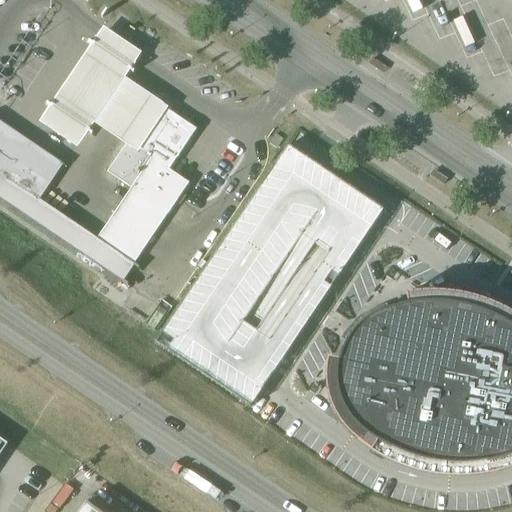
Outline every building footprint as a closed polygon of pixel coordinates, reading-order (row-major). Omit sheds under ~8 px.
[(140,58),(102,33),(64,88),(37,128),(77,155),(94,131),(122,150),(154,103),(125,83),(140,58)] [(177,201),(186,188),(188,185),(175,176),(168,171),(195,131),(166,111),(163,109),(154,103),(126,145),(122,150),(106,174),(130,190),(132,192),(154,207),(167,215),(168,215),(176,203),(177,201)] [(0,124),(0,207),(115,285),(121,283),(122,284),(123,282),(126,277),(134,266),(103,245),(98,241),(96,240),(91,237),(90,236),(67,220),(51,209),(46,206),(39,201),(49,186),(50,185),(55,178),(62,167),(0,124)] [(269,145),(276,150),(283,141),(275,136),(269,145)] [(248,413),(381,217),(286,152),(160,338),(153,348),(248,413)] [(98,241),(134,266),(167,215),(132,192),(98,241)] [(359,328),(355,332),(351,336),(348,340),(346,343),(344,347),(341,352),(340,354),(339,358),(337,362),(336,367),(336,371),(335,376),(335,380),(336,380),(336,386),(337,390),(338,395),(339,400),(341,404),(343,409),(345,413),(347,417),(350,421),(353,425),(356,429),(360,432),(363,435),(367,438),(370,440),(375,444),(381,448),(387,451),(393,454),(400,457),(407,460),(413,462),(419,463),(425,465),(432,467),(439,468),(446,468),(454,469),(461,469),(468,468),(475,468),(482,467),(489,465),(496,464),(502,462),(506,461),(510,459),(511,458),(511,330),(508,328),(504,325),(497,321),(489,318),(489,317),(481,314),(475,312),(468,310),(461,309),(454,307),(446,306),(439,306),(432,305),(425,305),(418,306),(411,307),(404,308),(398,309),(398,310),(388,312),(383,314),(379,315),(374,317),(370,319),(366,322),(362,325),(359,328)]
